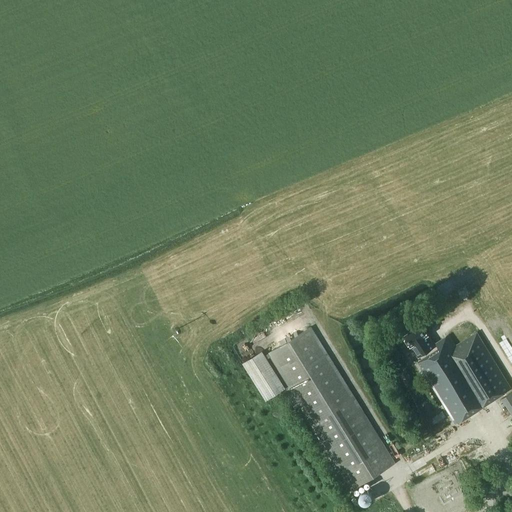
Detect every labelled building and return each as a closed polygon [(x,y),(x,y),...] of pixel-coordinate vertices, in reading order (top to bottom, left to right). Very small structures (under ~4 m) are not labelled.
[(474,269),(452,278),(457,290),(479,281),(474,269)] [(418,357),(435,346),(428,335),(428,334),(421,323),(403,335),(410,346),(411,346),(418,357)] [(269,352),(353,488),(394,463),(310,326),(269,352)] [(436,351),(417,363),(423,371),(455,423),(511,388),(477,332),(455,345),(448,334),(439,340),(443,346),(439,348),(436,351)] [(284,387),(262,351),(244,362),(265,398),(284,387)] [(511,391),(502,398),(511,413),(511,391)] [(364,504),(365,504),(366,504),(367,504),(368,503),(369,503),(370,502),(371,502),(371,501),(372,500),(372,499),(372,498),(372,497),(372,496),(372,495),(371,494),(371,493),(370,492),(369,492),(368,491),(367,491),(366,491),(365,491),(364,491),(363,491),(362,491),(362,492),(361,493),(360,493),(360,494),(359,495),(359,496),(359,497),(359,498),(359,499),(360,500),(360,501),(361,502),(361,503),(362,503),(363,504),(364,504)]
